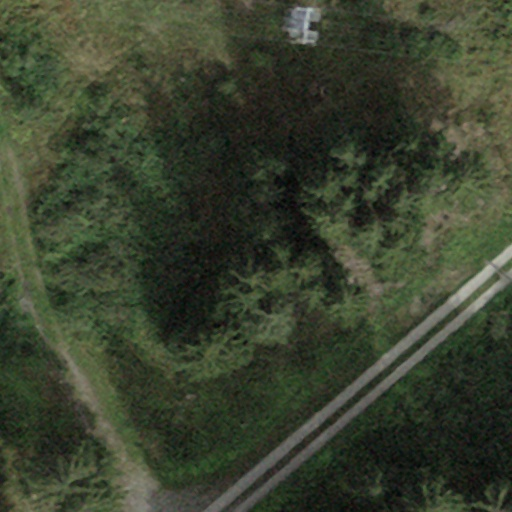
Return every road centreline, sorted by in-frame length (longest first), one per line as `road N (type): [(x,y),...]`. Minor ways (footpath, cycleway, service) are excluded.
road 1 (track): [(196,511),(87,420),(22,242),(0,136)]
road 2 (track): [(511,270),(231,511)]
